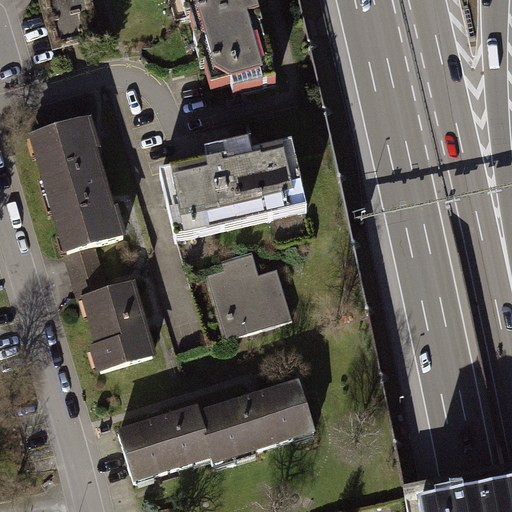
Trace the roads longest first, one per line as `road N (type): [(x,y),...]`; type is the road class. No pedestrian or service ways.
road 1 (motorway): [(364,0),(475,511)]
road 2 (motorway): [(511,371),(428,0)]
road 3 (residential): [(0,194),(90,511)]
road 4 (motorway): [(511,236),(495,0)]
